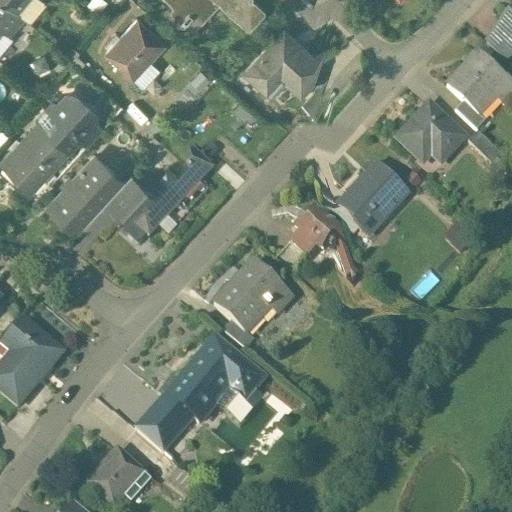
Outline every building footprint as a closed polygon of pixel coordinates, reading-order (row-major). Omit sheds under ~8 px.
[(143,0),(125,0),(103,25),(130,49),(160,15),(143,0)] [(282,0),(276,0),(240,39),(257,55),(257,54),(267,64),(282,48),(296,61),(320,35),(282,0)] [(511,20),(496,38),(511,53),(511,20)] [(511,53),(496,38),(487,46),(504,62),(511,53)] [(311,54),(296,70),(311,83),(325,67),(311,54)] [(511,87),(479,56),(446,90),(463,107),(479,121),(496,103),(504,110),(511,100),(511,87)] [(65,66),(48,84),(44,81),(43,82),(44,83),(39,88),(38,88),(39,89),(37,94),(64,119),(73,109),(90,92),(91,90),(91,82),(73,66),(65,66)] [(90,92),(73,109),(83,117),(99,100),(90,92)] [(36,94),(0,132),(0,136),(26,161),(27,160),(27,159),(64,120),(65,120),(64,119),(37,94),(37,93),(36,94)] [(227,122),(223,117),(211,129),(245,163),(283,126),(253,96),(227,122)] [(479,121),(463,107),(455,115),(476,135),(484,126),(479,121)] [(464,141),(429,109),(398,143),(416,159),(424,150),(441,166),(464,141)] [(91,126),(79,139),(78,138),(76,140),(77,141),(68,150),(65,148),(59,154),(64,158),(46,178),(73,202),(80,194),(115,157),(106,149),(110,144),(91,126)] [(500,157),(477,135),(468,145),(491,167),(500,157)] [(122,149),(115,157),(80,194),(107,219),(130,194),(131,195),(154,170),(134,152),(130,157),(122,149)] [(375,185),(366,177),(335,211),(362,235),(375,220),(382,226),(405,202),(393,192),(398,187),(384,175),(375,185)] [(181,178),(149,212),(176,237),(208,203),(181,178)] [(149,212),(118,245),(145,270),(176,237),(149,212)] [(320,241),(313,249),(308,243),(286,266),(292,272),(285,279),(302,295),(303,296),(313,285),(319,290),(324,285),(325,286),(326,285),(325,284),(328,280),(329,281),(330,280),(344,292),(350,286),(351,287),(354,284),(353,283),(359,276),(320,241)] [(302,295),(285,279),(271,295),(288,311),(302,295)] [(249,299),(210,341),(227,357),(240,369),(241,368),(255,353),(257,354),(265,346),(271,351),(287,334),(249,299)] [(14,382),(11,387),(7,384),(0,392),(0,408),(4,411),(0,416),(0,425),(14,437),(37,410),(32,406),(54,380),(18,350),(1,371),(14,382)] [(240,369),(227,357),(218,367),(241,386),(249,376),(241,368),(240,369)] [(257,415),(209,376),(179,413),(189,421),(211,439),(227,419),(243,432),(257,415)] [(211,439),(189,421),(181,431),(203,448),(211,439)] [(189,454),(161,430),(131,464),(158,488),(189,454)] [(112,485),(88,511),(141,511),(139,510),(140,510),(112,485)] [(184,511),(173,502),(165,511),(166,511),(184,511)]
